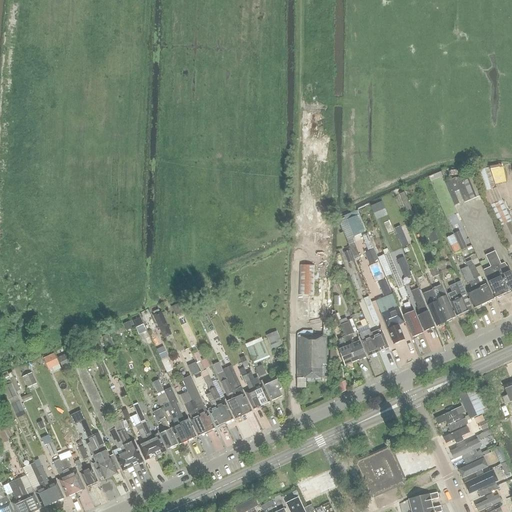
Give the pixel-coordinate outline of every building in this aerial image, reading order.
[(488,168),(476,172),(482,193),(495,189),(488,168)] [(502,168),(490,170),(495,185),(505,183),(502,168)] [(471,200),(464,181),(462,177),(450,181),(455,193),(460,190),(465,203),(471,200)] [(464,181),(471,200),(482,195),(474,177),(464,181)] [(454,206),(459,204),(454,193),(449,182),(445,184),(454,206)] [(405,192),(400,195),(409,217),(415,214),(405,192)] [(511,221),(502,201),(490,207),(499,227),(508,248),(511,245),(511,221)] [(314,228),(315,208),(306,208),(305,228),(314,228)] [(319,233),(331,233),(332,209),(319,208),(319,233)] [(364,232),(358,215),(345,220),(352,236),(364,232)] [(400,226),(395,229),(402,247),(408,245),(400,226)] [(435,231),(428,234),(431,242),(438,239),(435,231)] [(459,232),(453,234),(461,251),(467,248),(459,232)] [(457,244),(451,246),(454,254),(460,251),(457,244)] [(374,250),(364,254),(367,260),(376,256),(374,250)] [(403,287),(389,252),(388,252),(384,254),(398,289),(403,287)] [(403,258),(397,261),(405,278),(411,276),(403,258)] [(488,283),(495,298),(510,291),(511,293),(511,292),(511,274),(509,268),(505,263),(498,266),(498,264),(500,263),(498,259),(488,263),(496,279),(488,283)] [(471,261),(466,263),(468,268),(484,304),(493,299),(486,285),(482,287),(480,284),(483,283),(480,277),(479,277),(474,265),(473,265),(471,261)] [(377,280),(386,277),(380,262),(371,265),(377,280)] [(312,296),(313,292),(314,266),(299,266),(297,296),(312,296)] [(468,268),(461,271),(465,281),(464,281),(469,293),(467,294),(473,309),(484,304),(468,268)] [(447,295),(457,317),(473,309),(460,281),(449,287),(452,293),(447,295)] [(441,286),(432,289),(432,290),(445,322),(455,317),(443,289),(442,289),(441,286)] [(388,287),(380,290),(384,297),(391,294),(388,287)] [(418,317),(424,332),(434,327),(417,289),(412,291),(418,307),(417,308),(421,316),(418,317)] [(432,290),(423,294),(436,326),(445,322),(432,290)] [(398,325),(405,322),(393,294),(374,302),(379,316),(381,315),(393,345),(404,340),(398,325)] [(369,297),(363,299),(374,325),(379,323),(369,297)] [(211,303),(204,306),(207,313),(214,310),(211,303)] [(178,304),(171,307),(175,315),(182,312),(178,304)] [(423,333),(414,311),(403,316),(413,338),(423,333)] [(172,335),(161,312),(153,316),(163,339),(172,335)] [(140,318),(133,322),(137,331),(144,327),(140,318)] [(345,319),(340,321),(341,326),(346,337),(356,361),(365,357),(359,341),(354,343),(352,339),(354,338),(347,323),(345,319)] [(129,322),(123,325),(125,330),(131,327),(129,322)] [(356,328),(368,356),(378,352),(369,330),(363,333),(361,326),(356,328)] [(378,352),(388,348),(381,332),(380,333),(379,330),(371,334),(369,330),(378,352)] [(298,337),(297,388),(306,388),(306,379),(322,379),(322,365),(326,365),(327,337),(312,337),(312,331),(303,331),(298,334),(298,337)] [(108,334),(102,337),(105,344),(111,341),(108,334)] [(272,349),(282,345),(278,335),(268,339),(272,349)] [(343,348),(338,350),(345,366),(356,361),(346,337),(346,338),(340,341),(343,348)] [(254,364),(270,357),(262,338),(246,344),(254,364)] [(108,359),(102,344),(85,351),(91,366),(108,359)] [(163,348),(156,350),(161,359),(167,357),(163,348)] [(54,354),(43,359),(49,370),(52,369),(53,372),(61,369),(54,354)] [(65,374),(75,370),(68,354),(59,358),(65,374)] [(244,357),(239,359),(244,368),(244,369),(249,366),(244,357)] [(168,361),(162,363),(167,373),(172,370),(168,361)] [(195,363),(187,367),(192,376),(200,372),(195,363)] [(232,366),(223,370),(224,372),(226,375),(225,375),(244,415),(252,412),(244,394),(240,396),(236,390),(243,387),(232,366)] [(244,368),(239,370),(245,384),(246,383),(250,391),(245,393),(253,410),(261,406),(247,375),(244,369),(244,368)] [(205,371),(201,373),(211,394),(225,423),(233,420),(225,403),(220,405),(218,400),(220,399),(207,370),(205,371)] [(224,372),(216,376),(219,383),(228,401),(227,402),(235,420),(244,415),(225,375),(226,375),(224,372)] [(251,373),(247,375),(261,406),(270,402),(262,385),(261,386),(257,378),(254,379),(251,373)] [(23,378),(28,389),(37,384),(32,374),(23,378)] [(20,390),(14,377),(10,379),(16,392),(20,390)] [(163,392),(158,381),(153,383),(157,394),(163,392)] [(279,391),(282,389),(278,381),(265,386),(272,401),(282,397),(279,391)] [(340,383),(342,391),(350,389),(348,381),(340,383)] [(193,382),(185,386),(192,403),(206,433),(215,429),(193,382)] [(470,420),(475,418),(482,414),(483,414),(484,414),(490,410),(477,382),(457,392),(470,420)] [(511,401),(511,382),(503,386),(507,396),(502,397),(505,405),(511,401)] [(3,388),(9,401),(17,397),(12,384),(3,388)] [(171,388),(164,392),(170,402),(173,409),(188,441),(196,437),(188,420),(186,422),(177,404),(178,403),(171,388)] [(211,394),(206,396),(212,409),(209,411),(216,427),(225,423),(211,394)] [(20,402),(11,405),(14,413),(23,410),(20,402)] [(170,402),(163,406),(166,412),(168,411),(175,427),(172,429),(179,445),(188,441),(173,409),(170,402)] [(192,403),(184,406),(198,437),(206,433),(192,403)] [(432,417),(436,426),(444,423),(446,427),(466,417),(460,404),(432,417)] [(126,409),(121,412),(126,421),(131,419),(126,409)] [(161,435),(167,450),(177,445),(161,409),(156,411),(160,421),(159,421),(164,433),(161,435)] [(81,410),(73,414),(77,423),(80,421),(91,443),(95,441),(92,436),(81,410)] [(137,415),(131,417),(135,427),(136,426),(144,443),(138,446),(145,461),(155,456),(141,424),(137,415)] [(450,432),(467,424),(465,418),(447,427),(450,432)] [(110,419),(104,422),(118,450),(121,448),(123,453),(115,457),(122,472),(132,467),(123,446),(124,446),(113,424),(110,419)] [(123,420),(113,424),(124,446),(123,446),(132,467),(143,462),(134,443),(132,444),(125,429),(129,428),(125,421),(124,421),(123,420)] [(488,428),(485,421),(479,424),(482,431),(488,428)] [(6,422),(2,423),(8,438),(12,436),(6,422)] [(42,422),(37,424),(40,431),(45,428),(42,422)] [(146,422),(141,424),(155,456),(166,451),(159,436),(153,439),(146,422)] [(0,443),(0,444),(9,441),(3,427),(0,427),(0,443)] [(467,427),(443,438),(446,444),(470,434),(467,427)] [(491,435),(490,430),(478,436),(479,440),(491,435)] [(95,441),(101,455),(106,452),(103,445),(104,445),(98,433),(92,436),(95,441)] [(49,436),(41,439),(44,446),(46,445),(52,457),(58,454),(52,442),(52,443),(49,436)] [(91,443),(88,444),(97,463),(94,465),(100,479),(102,478),(103,480),(111,477),(101,455),(95,441),(91,443)] [(478,441),(453,452),(456,459),(481,447),(478,441)] [(88,458),(83,446),(78,448),(84,460),(88,458)] [(407,482),(393,446),(358,461),(372,496),(407,482)] [(494,451),(500,464),(505,461),(500,449),(494,451)] [(480,451),(462,459),(465,465),(483,457),(481,453),(480,451)] [(106,452),(101,455),(111,477),(118,474),(117,471),(119,470),(113,456),(110,457),(108,452),(106,452)] [(407,473),(431,463),(429,457),(419,461),(417,457),(402,463),(407,473)] [(52,463),(68,497),(75,493),(60,459),(52,463)] [(60,459),(75,493),(83,490),(75,474),(72,468),(71,468),(67,459),(61,462),(60,459)] [(457,471),(462,481),(488,469),(484,459),(457,471)] [(86,487),(97,482),(91,469),(85,472),(80,460),(75,463),(86,487)] [(30,465),(23,468),(42,508),(53,503),(37,468),(35,463),(30,465)] [(501,465),(505,475),(510,473),(506,463),(501,465)] [(38,468),(37,468),(53,503),(63,498),(56,483),(51,486),(42,467),(38,468)] [(16,468),(10,470),(13,477),(28,511),(33,511),(40,509),(33,494),(25,476),(20,479),(16,468)] [(465,486),(469,494),(498,480),(494,472),(465,486)] [(13,482),(9,484),(16,501),(11,503),(15,511),(28,511),(13,477),(11,478),(13,482)] [(495,482),(494,483),(480,489),(477,490),(480,496),(498,488),(495,482)] [(0,509),(1,511),(13,511),(7,497),(5,498),(3,493),(1,494),(0,491),(0,509)] [(431,501),(439,499),(437,493),(409,500),(411,511),(417,511),(433,508),(431,501)] [(497,495),(475,505),(478,511),(482,511),(501,503),(497,495)] [(254,499),(236,509),(237,511),(248,511),(258,507),(254,499)]
